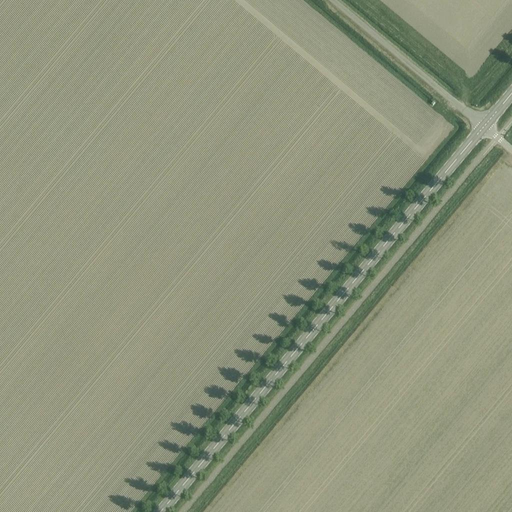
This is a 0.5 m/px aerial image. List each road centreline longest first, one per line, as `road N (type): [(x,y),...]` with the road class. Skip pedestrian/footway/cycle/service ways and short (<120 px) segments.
road 1 (tertiary): [(160,511),(483,127)]
road 2 (unclassified): [(483,127),(331,0)]
